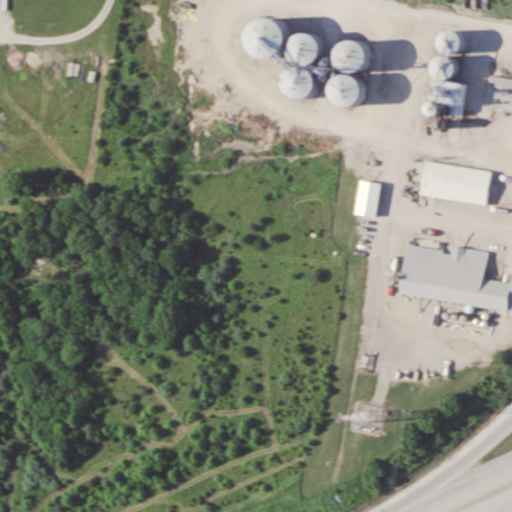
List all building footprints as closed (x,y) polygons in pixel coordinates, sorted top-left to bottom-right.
[(278,51),(284,49),(289,45),(292,40),(294,34),(294,28),(292,22),(288,17),(283,14),(277,12),(271,12),(264,15),(259,20),(256,26),(255,32),(257,39),(260,45),(266,49),(272,51),(278,51)] [(325,55),(328,52),(329,47),(330,43),(328,39),(326,35),(322,32),(317,31),(313,32),(309,33),(306,36),(304,40),(303,44),(304,48),(306,52),(308,55),(312,57),(316,58),(320,57),(325,55)] [(451,58),(466,52),(457,31),(438,39),(446,59),(435,63),(444,84),(459,78),(451,58)] [(363,62),(367,60),(370,56),(373,52),(373,47),(372,43),(370,39),(366,36),(362,34),(357,34),(353,35),(349,38),(346,42),(345,46),(345,51),(347,55),(350,59),(353,61),(358,62),(363,62)] [(314,87),(317,83),(319,79),(319,74),(317,69),(314,65),(310,62),(305,61),(301,62),(296,63),(293,67),(291,71),(290,75),(290,80),(292,84),(296,87),(300,90),(304,90),(309,89),(314,87)] [(511,72),(490,69),(486,99),(511,102),(511,72)] [(357,96),(360,93),(362,88),(362,83),(361,79),(358,75),(354,72),(350,70),(345,70),(341,72),(337,75),(334,79),(333,84),(334,88),(336,92),(339,96),(343,98),(347,99),(352,98),(357,96)] [(425,154),(421,187),(488,196),(493,163),(425,154)] [(401,296),(510,311),(510,308),(511,308),(511,283),(485,279),(489,252),(454,247),(453,254),(432,252),(434,240),(424,239),(422,250),(407,248),(401,296)]
